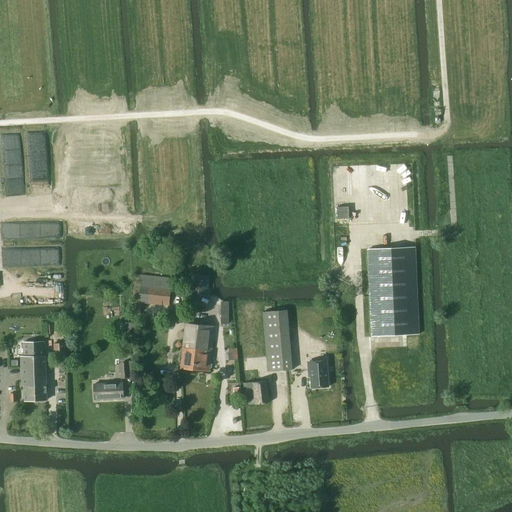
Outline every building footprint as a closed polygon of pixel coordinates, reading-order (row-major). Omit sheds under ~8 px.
[(370,335),(418,333),(415,246),(367,248),(370,335)] [(193,273),(190,294),(207,297),(210,276),(193,273)] [(172,278),(141,275),(138,299),(135,299),(133,319),(139,320),(141,303),(169,306),(172,278)] [(248,301),(247,314),(256,314),(257,302),(248,301)] [(136,322),(124,322),(124,334),(136,334),(136,322)] [(181,367),(195,369),(196,362),(195,362),(196,352),(197,352),(200,325),(186,324),(181,367)] [(196,362),(195,369),(209,371),(209,368),(211,367),(212,364),(210,363),(214,327),(200,325),(197,352),(196,352),(195,362),(196,362)] [(24,401),(46,400),(45,356),(44,342),(23,342),(23,357),(21,357),(22,387),(24,387),(24,401)] [(65,343),(53,343),(53,356),(66,356),(65,348),(65,343)] [(289,351),(266,353),(267,370),(291,368),(289,351)] [(310,387),(327,385),(325,359),(306,361),(307,369),(309,369),(310,387)] [(121,379),(129,378),(127,363),(120,364),(121,379)] [(244,403),(267,401),(265,379),(242,381),(244,403)] [(94,400),(122,399),(122,383),(94,384),(94,400)]
